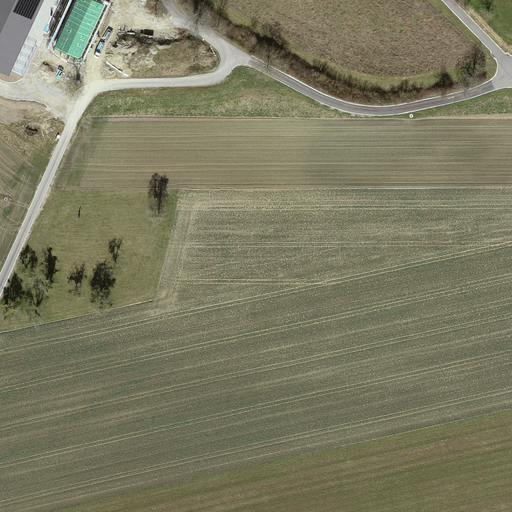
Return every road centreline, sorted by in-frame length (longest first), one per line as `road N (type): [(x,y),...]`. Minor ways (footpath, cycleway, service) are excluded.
road 1 (track): [(172,21),(315,96),(363,109),(410,108),(511,78)]
road 2 (residential): [(0,288),(112,34),(125,23),(172,21),(166,0)]
road 3 (track): [(88,89),(215,79),(225,68),(215,39)]
